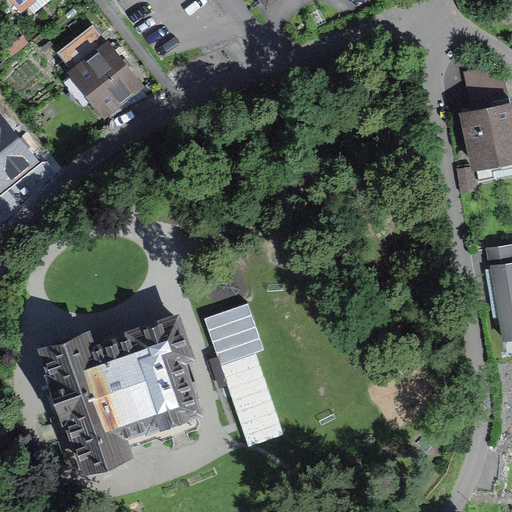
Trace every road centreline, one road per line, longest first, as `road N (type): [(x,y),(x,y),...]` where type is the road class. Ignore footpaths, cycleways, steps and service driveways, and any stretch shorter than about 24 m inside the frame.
road 1 (residential): [(444,20),(438,95),(447,174),(488,391),(482,438),(449,511)]
road 2 (residential): [(184,101),(410,13),(417,2)]
road 3 (residential): [(0,260),(23,221),(68,174),(184,101)]
road 4 (unclassified): [(184,101),(102,0)]
